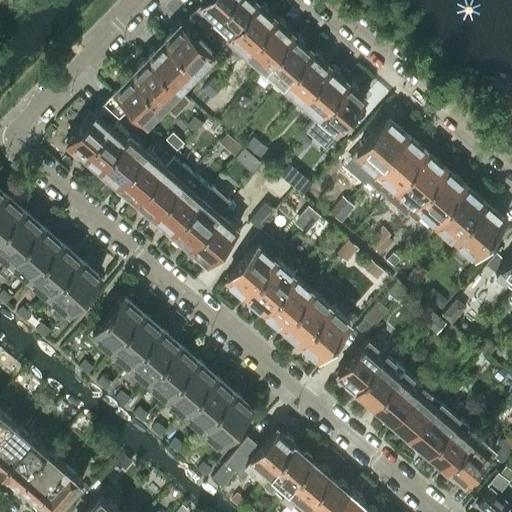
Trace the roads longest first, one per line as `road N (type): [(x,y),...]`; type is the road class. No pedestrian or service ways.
road 1 (residential): [(438,511),(23,155),(19,131),(142,0)]
road 2 (residential): [(511,164),(323,0)]
